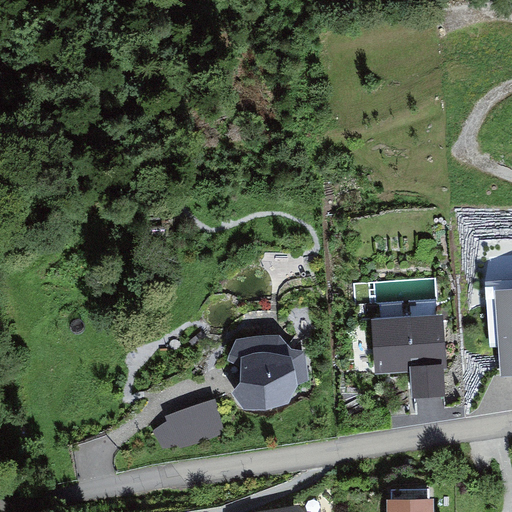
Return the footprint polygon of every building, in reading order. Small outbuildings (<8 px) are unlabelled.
[(498,350),(501,379),(511,377),(511,282),(485,284),(489,350),(498,350)] [(445,316),(370,323),(375,378),(412,374),(415,400),(446,397),(444,370),(449,370),(445,316)] [(278,338),(234,343),(228,362),(240,371),(242,387),(233,398),(243,414),(267,415),(290,409),(298,387),(311,383),(307,353),(289,351),(278,338)] [(166,425),(150,432),(163,451),(179,450),(227,434),(215,401),(164,418),(166,425)] [(434,492),(387,493),(387,511),(444,511),(444,509),(435,509),(434,492)] [(312,511),(312,510),(304,511),(297,502),(235,511),(312,511)]
